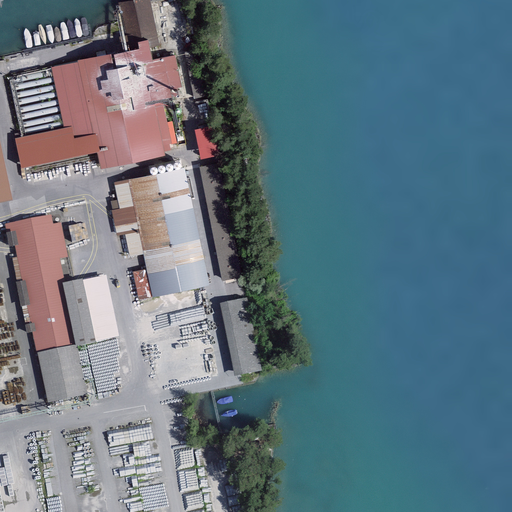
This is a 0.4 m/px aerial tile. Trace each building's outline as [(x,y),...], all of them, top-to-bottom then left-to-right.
[(119,0),(120,4),(129,45),(77,56),(78,59),(51,65),(64,125),(15,135),(21,164),(97,148),(101,166),(165,152),(165,149),(171,148),(170,143),(177,141),(172,119),(168,120),(162,96),(172,94),(171,86),(182,83),(175,51),(154,56),(151,45),(160,44),(150,0),(119,0)] [(197,47),(185,50),(194,97),(207,94),(197,47)] [(215,122),(195,125),(200,155),(220,152),(215,122)] [(0,131),(0,198),(13,196),(0,131)] [(243,274),(220,160),(199,164),(222,278),(243,274)] [(117,234),(126,233),(139,298),(210,283),(185,165),(114,180),(118,198),(111,199),(113,208),(112,208),(117,234)] [(83,278),(65,281),(60,258),(68,256),(61,222),(53,223),(51,214),(5,224),(9,246),(14,245),(17,257),(12,258),(28,333),(32,332),(47,403),(89,394),(79,346),(96,342),(96,340),(119,336),(106,274),(83,279),(83,278)] [(204,288),(139,301),(148,345),(213,331),(204,288)] [(235,376),(262,370),(247,298),(220,303),(235,376)] [(213,331),(148,345),(157,389),(223,375),(213,331)]
